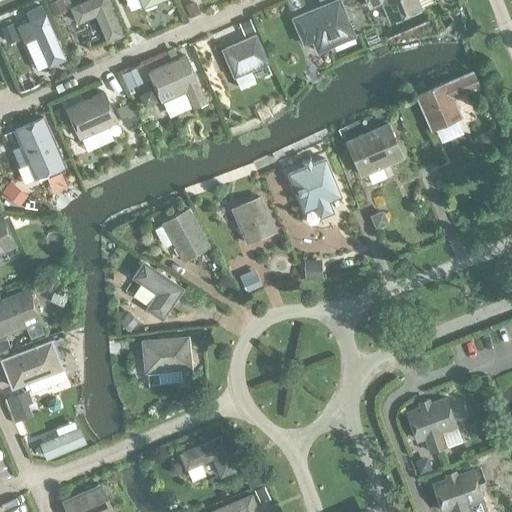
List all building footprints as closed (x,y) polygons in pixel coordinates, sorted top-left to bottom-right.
[(62,0),(55,0),(48,3),(53,14),(66,9),(62,0)] [(107,0),(87,0),(71,7),(77,22),(96,14),(107,40),(122,34),(107,0)] [(338,0),(292,19),(302,45),(312,41),(313,44),(312,45),(312,46),(315,52),(316,55),(318,54),(324,51),(326,51),(325,49),(354,37),(338,0)] [(367,0),(370,6),(382,0),(391,20),(422,7),(433,2),(432,0),(367,0)] [(196,2),(187,6),(191,16),(200,12),(196,2)] [(32,22),(19,28),(25,41),(26,44),(32,42),(38,39),(44,53),(49,65),(65,58),(45,14),(44,15),(41,6),(27,12),(32,22)] [(165,22),(166,8),(146,8),(145,21),(165,22)] [(251,20),(239,24),(243,35),(255,31),(251,20)] [(12,27),(1,31),(7,46),(19,42),(12,27)] [(256,36),(222,50),(227,61),(231,63),(237,77),(250,72),(268,64),(256,36)] [(186,55),(149,71),(162,101),(186,90),(193,106),(193,107),(206,102),(198,84),(199,84),(186,55)] [(128,87),(142,80),(136,67),(122,73),(128,87)] [(19,90),(33,83),(26,70),(12,76),(19,90)] [(472,72),(417,95),(431,128),(435,127),(457,117),(461,116),(454,100),(456,97),(479,87),(472,72)] [(104,91),(67,108),(80,137),(117,120),(104,91)] [(150,91),(140,96),(145,106),(155,102),(150,91)] [(130,105),(117,110),(123,125),(136,120),(130,105)] [(43,117),(14,130),(21,145),(29,164),(35,178),(64,165),(43,117)] [(388,123),(347,141),(361,174),(367,172),(381,166),(402,157),(388,123)] [(491,128),(478,134),(484,149),(497,143),(491,128)] [(303,166),(288,173),(303,210),(304,210),(316,205),(319,214),(323,216),(330,212),(332,208),(328,200),(332,199),(340,195),(325,158),(311,163),(303,166)] [(15,184),(7,195),(20,204),(28,194),(15,184)] [(261,195),(231,207),(246,243),(276,230),(261,195)] [(189,209),(163,223),(164,224),(174,242),(183,259),(208,245),(192,216),(189,209)] [(379,212),(369,216),(374,230),(385,226),(379,212)] [(143,263),(133,278),(139,282),(154,291),(146,304),(145,306),(162,317),(172,302),(182,288),(156,270),(143,262),(143,263)] [(321,262),(305,263),(306,278),(321,277),(321,262)] [(254,271),(239,277),(244,290),(259,284),(254,271)] [(229,278),(219,283),(226,295),(235,290),(229,278)] [(125,294),(142,304),(150,291),(133,281),(125,294)] [(3,300),(0,301),(0,335),(26,325),(40,319),(29,290),(3,300)] [(127,313),(118,323),(129,332),(137,321),(127,313)] [(199,333),(190,334),(191,344),(199,344),(199,333)] [(187,336),(143,341),(146,371),(156,370),(178,367),(190,366),(187,336)] [(8,338),(0,340),(0,352),(11,348),(8,338)] [(51,341),(2,359),(12,386),(29,380),(61,368),(51,341)] [(24,392),(7,399),(11,409),(28,403),(24,392)] [(445,397),(407,411),(417,439),(425,436),(430,451),(445,445),(440,431),(455,425),(445,397)] [(50,400),(48,407),(55,411),(61,408),(62,402),(56,398),(50,400)] [(28,403),(11,409),(16,421),(33,415),(28,403)] [(47,458),(90,442),(83,424),(40,440),(47,458)] [(221,436),(180,453),(187,468),(213,457),(221,475),(235,469),(221,436)] [(427,457),(414,461),(419,473),(431,469),(427,457)] [(472,469),(434,483),(444,511),(451,508),(452,511),(486,511),(472,469)] [(259,476),(251,479),(255,489),(263,485),(259,476)] [(100,484),(63,501),(67,511),(111,511),(112,511),(100,484)] [(265,489),(256,493),(259,502),(269,498),(265,489)] [(258,511),(251,494),(208,511),(258,511)]
